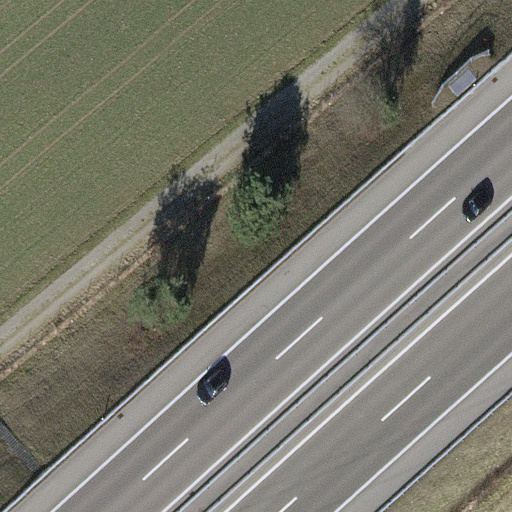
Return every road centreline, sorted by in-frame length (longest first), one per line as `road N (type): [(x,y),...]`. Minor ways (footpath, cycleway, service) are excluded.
road 1 (motorway): [(511,150),(111,511)]
road 2 (track): [(406,0),(0,334)]
road 3 (motorway): [(284,511),(511,306)]
